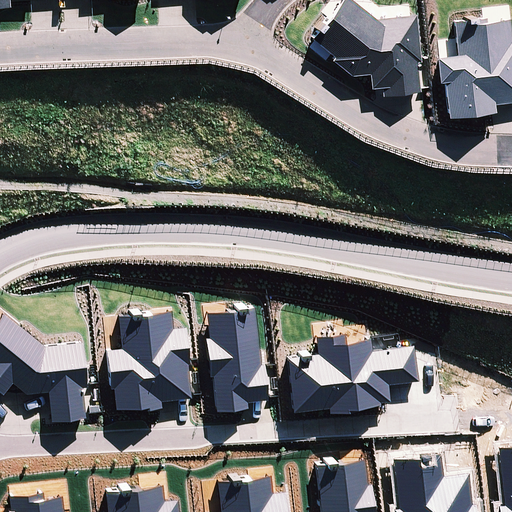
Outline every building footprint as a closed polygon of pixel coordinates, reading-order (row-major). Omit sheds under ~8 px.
[(376,13),(359,0),(335,0),(310,31),(333,49),(330,53),(350,68),(368,66),(370,80),(380,80),(381,90),(419,85),(416,57),(420,56),(415,10),(376,13)] [(445,74),(448,110),(495,106),(494,98),(511,96),(511,32),(510,13),(483,16),(483,12),(454,14),(457,47),(436,49),(438,75),(445,74)] [(254,301),(205,306),(207,330),(205,330),(208,368),(211,368),(215,403),(246,400),(246,394),(266,393),(263,357),(259,358),(254,301)] [(121,341),(106,343),(109,381),(113,381),(115,401),(130,399),(131,403),(161,400),(160,394),(190,391),(187,358),(188,357),(185,321),(172,322),(170,304),(117,309),(121,341)] [(44,339),(3,307),(0,309),(0,385),(2,387),(12,376),(26,387),(47,384),(50,413),(85,410),(81,381),(86,380),(81,335),(44,339)] [(316,346),(286,349),(290,402),(327,399),(327,403),(346,401),(346,399),(379,396),(378,394),(388,394),(387,376),(416,374),(413,341),(370,344),(369,332),(344,334),(344,326),(314,329),(316,346)] [(511,511),(511,437),(497,439),(503,497),(497,498),(498,511),(511,511)] [(439,446),(392,451),(396,500),(392,500),(393,511),(475,511),(474,498),(469,498),(466,465),(441,468),(439,446)] [(373,511),(370,478),(366,478),(364,453),(315,458),(320,511),(373,511)] [(269,468),(216,473),(219,506),(205,507),(205,511),(287,511),(285,484),(271,485),(269,468)] [(161,477),(105,483),(108,511),(178,511),(177,492),(163,493),(161,477)] [(63,511),(62,487),(43,489),(43,484),(9,487),(10,511),(63,511)]
